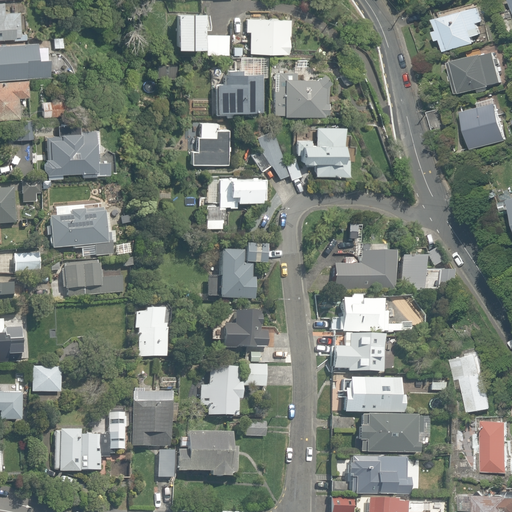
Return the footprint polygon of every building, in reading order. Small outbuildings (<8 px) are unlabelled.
[(204,34),(203,54),(262,57),(286,58),(288,14),(251,12),(251,3),(213,1),(212,34),(204,34)] [(18,3),(0,3),(0,40),(19,40),(18,3)] [(433,21),(437,32),(431,34),(434,44),(440,43),(443,51),(473,42),(471,37),(487,32),(479,7),(433,21)] [(169,49),(200,50),(201,32),(209,32),(209,15),(170,13),(169,49)] [(0,77),(48,75),(47,52),(36,53),(35,43),(0,45),(0,77)] [(492,55),(450,65),(457,95),(499,84),(492,55)] [(266,76),(267,57),(230,57),(230,69),(220,69),(219,83),(211,83),(210,112),(261,113),(261,76),(266,76)] [(296,65),(296,72),(274,72),(273,115),(324,117),(326,75),(308,74),(308,66),(296,65)] [(0,81),(0,118),(17,119),(17,99),(27,99),(27,82),(0,81)] [(64,101),(40,101),(40,117),(63,117),(64,101)] [(495,103),(461,112),(471,149),(505,140),(495,103)] [(187,137),(194,137),(193,150),(187,150),(186,164),(228,166),(230,123),(188,121),(187,137)] [(311,139),(293,138),(292,155),(296,155),(296,165),(311,165),(311,177),(346,177),(347,126),(311,125),(311,139)] [(56,138),(44,138),(44,161),(39,161),(39,173),(98,173),(98,130),(56,130),(56,138)] [(290,181),(299,177),(292,158),(281,162),(273,140),(255,147),(269,166),(277,179),(286,175),(290,181)] [(204,175),(202,228),(222,229),(223,202),(267,203),(268,178),(204,175)] [(37,180),(20,181),(21,205),(38,204),(37,180)] [(11,191),(0,191),(0,224),(12,225),(11,191)] [(80,260),(111,257),(109,235),(103,235),(101,209),(50,213),(52,249),(79,247),(80,260)] [(349,231),(342,223),(334,230),(341,238),(349,231)] [(241,252),(206,251),(205,295),(213,295),(213,301),(253,301),(254,264),(267,264),(267,245),(241,244),(241,252)] [(436,244),(423,251),(433,268),(446,260),(436,244)] [(37,253),(10,253),(10,264),(0,263),(0,274),(37,275),(37,253)] [(358,264),(334,264),(333,287),(388,287),(389,253),(358,253),(358,264)] [(421,258),(400,257),(398,291),(451,293),(451,272),(420,271),(421,258)] [(57,267),(59,290),(85,288),(86,296),(119,293),(118,276),(98,278),(97,264),(57,267)] [(346,296),(346,299),(338,299),(337,332),(385,332),(386,300),(357,299),(357,297),(346,296)] [(220,304),(188,303),(188,320),(219,321),(220,304)] [(215,335),(207,334),(207,342),(215,342),(215,348),(274,349),(274,329),(258,328),(258,308),(224,307),(223,326),(216,326),(215,335)] [(161,309),(130,309),(131,329),(134,329),(135,358),(162,358),(161,309)] [(0,364),(1,364),(1,357),(19,357),(20,329),(2,329),(2,319),(0,318),(0,364)] [(330,336),(329,367),(345,367),(344,372),(379,373),(380,337),(330,336)] [(479,352),(450,357),(453,380),(462,379),(467,413),(487,410),(479,352)] [(203,384),(197,384),(197,407),(202,407),(202,416),(237,417),(238,386),(265,386),(265,363),(203,362),(203,384)] [(60,367),(26,366),(25,391),(59,392),(60,367)] [(350,411),(403,410),(403,396),(397,396),(397,378),(350,378),(350,411)] [(167,393),(128,392),(127,447),(165,448),(167,393)] [(0,422),(18,422),(18,394),(0,393),(0,422)] [(123,413),(105,413),(105,453),(123,453),(123,413)] [(357,453),(416,454),(416,443),(411,443),(412,416),(358,415),(357,453)] [(507,423),(483,423),(481,473),(505,473),(507,423)] [(98,428),(51,429),(52,472),(99,471),(98,428)] [(226,433),(180,433),(180,449),(172,449),(172,473),(202,473),(202,479),(226,479),(226,433)] [(170,451),(155,450),(154,479),(169,479),(170,451)] [(407,458),(348,457),(347,480),(352,480),(352,496),(407,497),(407,458)] [(351,511),(351,498),(328,498),(327,511),(351,511)] [(403,511),(404,502),(365,500),(364,511),(403,511)]
